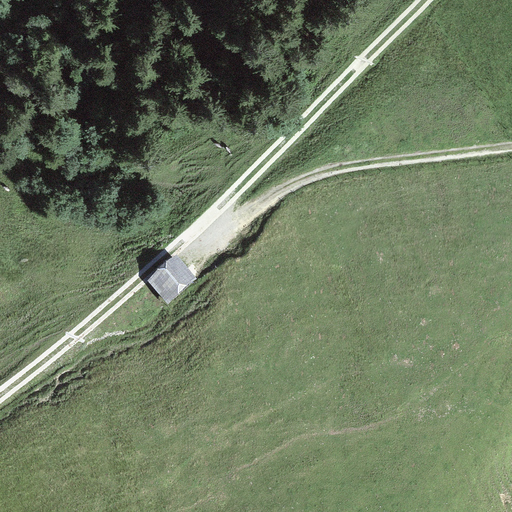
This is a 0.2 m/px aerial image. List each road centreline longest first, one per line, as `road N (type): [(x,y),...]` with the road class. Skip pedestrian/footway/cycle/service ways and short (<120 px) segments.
road 1 (track): [(422,0),(211,214),(0,395)]
road 2 (track): [(211,214),(237,218),(296,182),(351,165),(511,145)]
